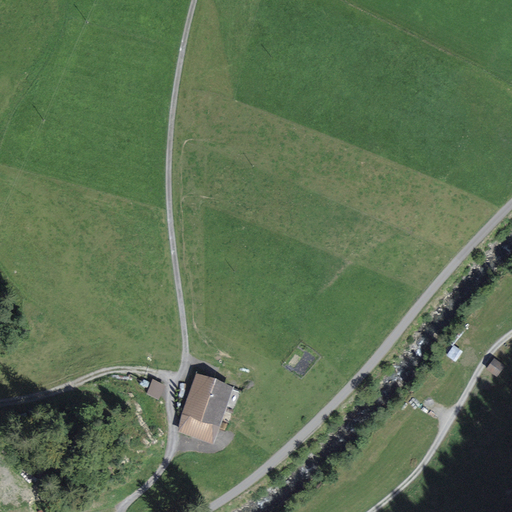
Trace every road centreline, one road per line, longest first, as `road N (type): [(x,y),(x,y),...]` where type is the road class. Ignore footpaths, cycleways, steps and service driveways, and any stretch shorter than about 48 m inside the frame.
road 1 (track): [(194,0),(169,168),(185,353),(174,439),(169,461),(120,508)]
road 2 (unclassified): [(511,205),(341,397),(203,511)]
road 3 (track): [(179,380),(120,368),(0,402)]
